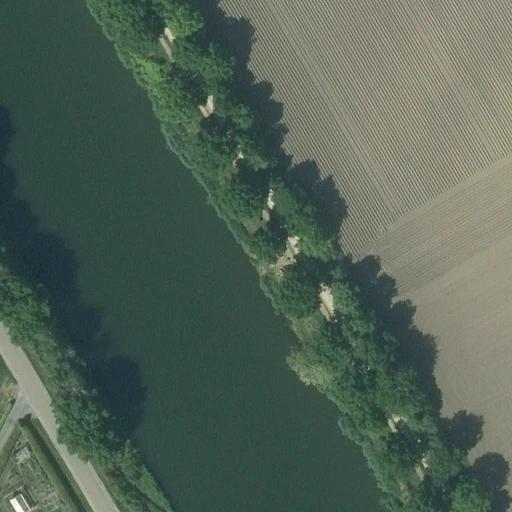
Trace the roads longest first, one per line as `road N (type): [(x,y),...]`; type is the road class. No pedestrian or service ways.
road 1 (track): [(150,0),(454,511)]
road 2 (unclassified): [(99,511),(0,351)]
